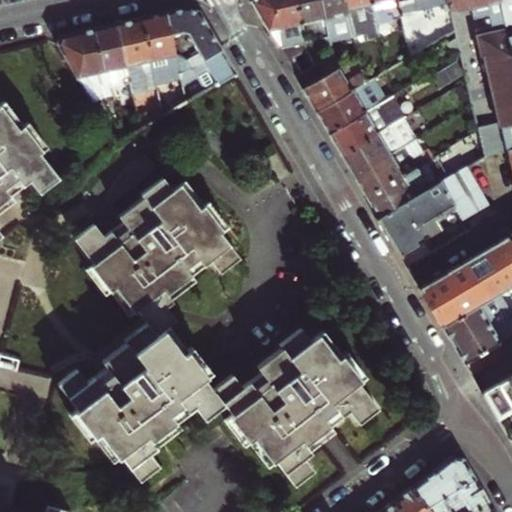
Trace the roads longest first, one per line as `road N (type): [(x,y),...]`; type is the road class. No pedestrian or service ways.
road 1 (residential): [(464,414),(219,0)]
road 2 (residential): [(338,511),(464,414)]
